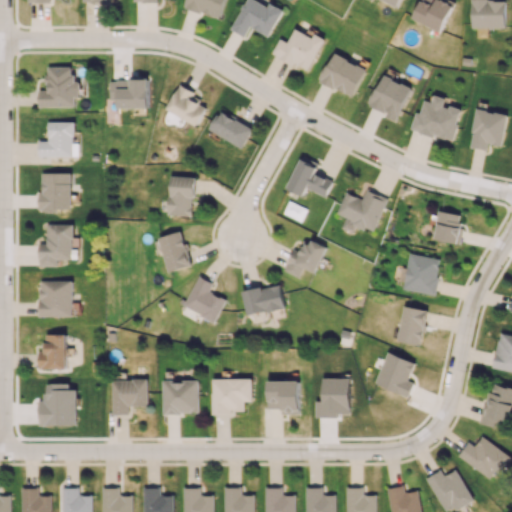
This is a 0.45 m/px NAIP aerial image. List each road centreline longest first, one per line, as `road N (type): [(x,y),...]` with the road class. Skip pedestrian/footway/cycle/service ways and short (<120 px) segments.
road 1 (residential): [(511,199),(453,190),(367,156),(188,52),(115,41),(2,40)]
road 2 (residential): [(6,452),(2,0)]
road 3 (residential): [(428,438),(386,450),(0,452)]
road 4 (residential): [(511,234),(460,326),(454,390),(428,438)]
road 5 (residential): [(294,110),(247,197),(242,243)]
